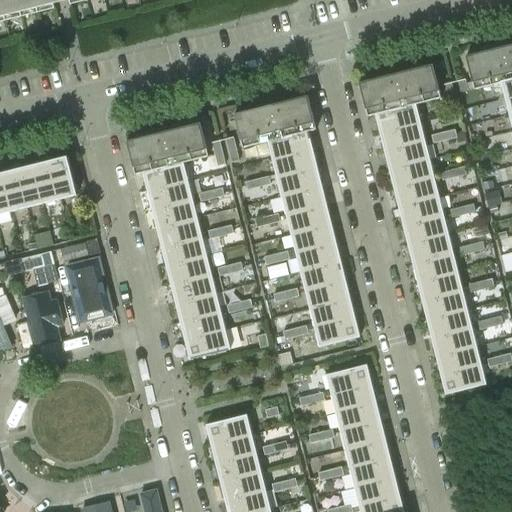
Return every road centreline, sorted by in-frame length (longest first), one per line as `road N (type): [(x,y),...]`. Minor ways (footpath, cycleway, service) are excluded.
road 1 (residential): [(436,511),(317,39)]
road 2 (residential): [(146,335),(84,97)]
road 3 (unclassified): [(84,97),(317,39)]
road 4 (residential): [(0,459),(32,488),(57,493),(180,465)]
road 5 (unclassified): [(317,39),(475,0)]
road 6 (residential): [(146,335),(28,365),(0,385)]
road 7 (residential): [(180,465),(146,335)]
